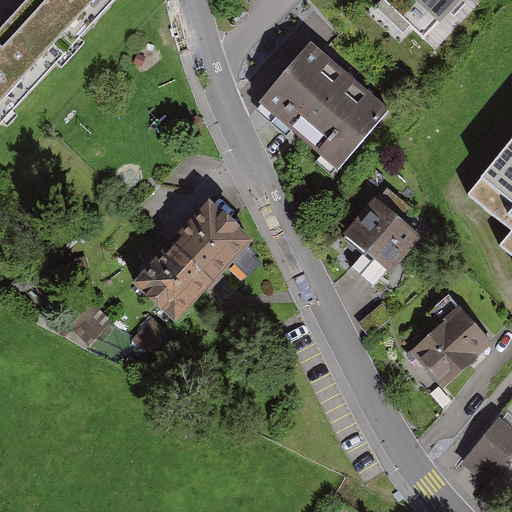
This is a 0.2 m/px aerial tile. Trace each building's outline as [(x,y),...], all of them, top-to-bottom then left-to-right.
[(0,123),(114,0),(28,0),(0,31),(0,123)] [(358,0),(348,12),(405,63),(451,10),(439,0),(358,0)] [(389,112),(306,43),(255,105),(337,174),(389,112)] [(511,143),(468,196),(511,233),(499,248),(511,257),(511,143)] [(375,188),(338,234),(389,275),(426,229),(375,188)] [(245,242),(199,199),(120,284),(166,327),(245,242)] [(455,305),(402,352),(437,390),(490,343),(455,305)] [(81,308),(68,334),(96,349),(109,323),(81,308)] [(511,453),(511,431),(495,419),(457,463),(486,486),(511,453)]
